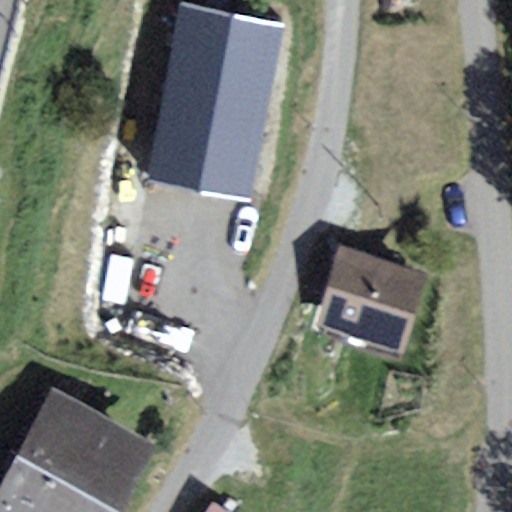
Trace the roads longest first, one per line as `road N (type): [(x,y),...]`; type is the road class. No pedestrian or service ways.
road 1 (residential): [(164,511),(253,348),(295,245),(334,90),(340,0)]
road 2 (residential): [(477,0),(505,395),(490,511)]
